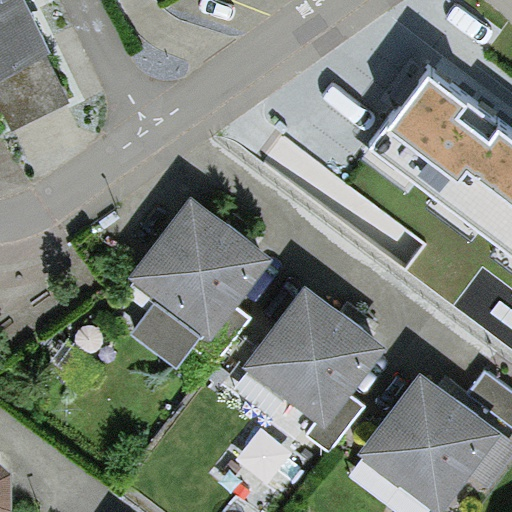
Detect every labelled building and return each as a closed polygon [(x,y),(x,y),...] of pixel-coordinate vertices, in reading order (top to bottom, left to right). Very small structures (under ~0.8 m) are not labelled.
[(54,38),(35,0),(0,0),(0,98),(13,125),(76,95),(49,41),(54,38)] [(511,130),(430,69),(379,137),(511,237),(511,130)] [(277,260),(194,197),(130,282),(157,303),(133,334),(177,367),(194,345),(216,361),(249,317),(239,309),(277,260)] [(388,348),(303,285),(240,369),(313,424),(305,434),(331,453),(365,407),(352,397),(388,348)] [(511,390),(485,370),(467,393),(505,422),(511,426),(511,390)] [(511,464),(511,442),(422,374),(361,454),(436,511),(445,511),(474,475),(492,490),(511,464)] [(0,511),(14,511),(15,511),(14,476),(0,461),(0,511)]
